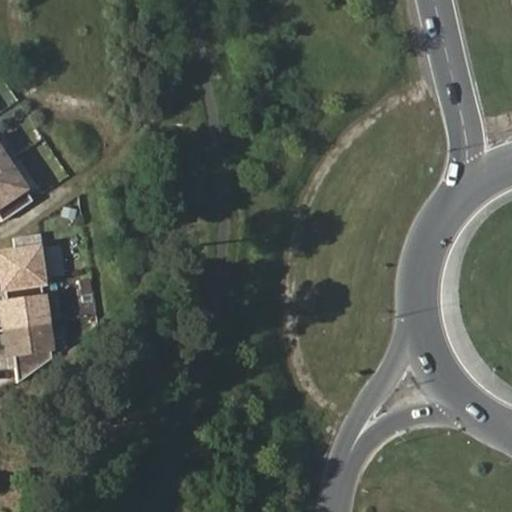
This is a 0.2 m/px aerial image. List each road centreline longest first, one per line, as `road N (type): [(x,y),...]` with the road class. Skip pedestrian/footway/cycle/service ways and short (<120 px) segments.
road 1 (primary): [(435,0),(461,106),(469,191)]
road 2 (tertiary): [(421,298),(407,345),(361,414),(353,450)]
road 3 (tertiary): [(353,450),(418,413),(494,419)]
road 4 (primary): [(421,298),(441,369),(494,419)]
road 5 (primary): [(469,191),(426,258),(421,298)]
